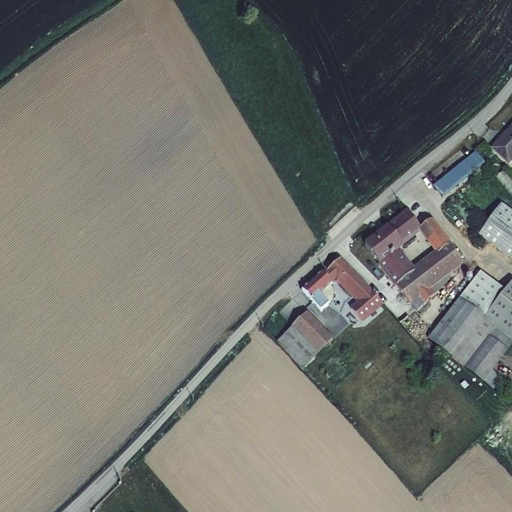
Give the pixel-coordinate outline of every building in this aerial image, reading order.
[(511,133),(500,146),(511,158),(511,133)] [(486,154),(447,185),(454,195),(494,164),(486,154)] [(511,205),(511,204),(488,234),(511,252),(511,205)] [(486,231),(462,205),(454,213),(477,239),(486,231)] [(340,267),(351,280),(362,294),(367,290),(372,297),(343,320),(354,333),(371,319),(367,315),(386,299),(352,258),(340,267)] [(340,267),(333,273),(340,282),(343,286),(351,280),(340,267)] [(333,273),(331,271),(311,288),(328,308),(333,303),(325,294),(340,282),(333,273)] [(511,289),(492,315),(511,330),(511,289)] [(425,297),(417,304),(424,313),(432,306),(425,297)] [(511,358),(511,330),(492,315),(471,298),(441,338),(494,382),(511,358)] [(314,312),(285,339),(312,367),(340,340),(314,312)]
